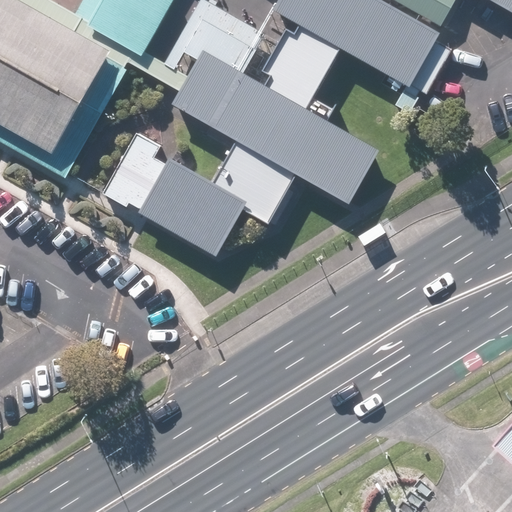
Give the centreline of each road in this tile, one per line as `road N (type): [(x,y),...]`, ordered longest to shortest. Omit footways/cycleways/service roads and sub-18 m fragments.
road 1 (primary): [(57,511),(511,232)]
road 2 (primary): [(511,305),(190,511)]
